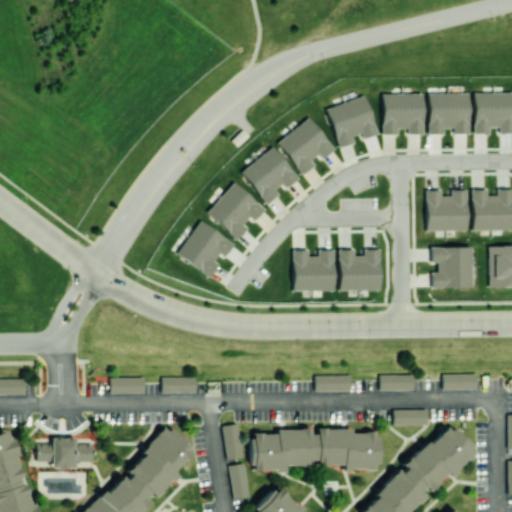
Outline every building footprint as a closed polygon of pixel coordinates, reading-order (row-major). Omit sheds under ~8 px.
[(466,92),(425,93),(426,133),(441,133),(441,127),(450,127),(450,133),(466,133),(466,92)] [(511,119),(511,92),(471,92),(471,132),(487,133),(487,127),(496,127),(496,132),(511,133),(511,119)] [(379,93),(380,134),(395,134),(395,128),(404,127),(404,133),(421,133),(420,93),(379,93)] [(324,107),(336,147),(352,142),(351,139),(374,131),(363,95),(324,107)] [(312,164),(310,162),(330,147),(306,117),(275,141),(300,174),(312,164)] [(236,129),(224,141),(231,149),(244,138),(236,129)] [(275,191),(294,176),(271,146),(238,171),(263,203),(276,193),(275,191)] [(245,227),(243,225),(260,207),(232,181),(204,210),(234,239),(245,227)] [(464,229),(464,189),(448,189),(448,195),(439,195),(439,189),(423,190),(424,230),(464,229)] [(510,229),(509,189),(494,189),(494,194),(486,194),(486,189),(469,189),(470,230),(510,229)] [(207,276),(216,263),(215,262),(229,241),(197,219),(174,254),(207,276)] [(487,287),(511,286),(511,245),(486,245),(487,287)] [(429,287),(469,286),(469,246),(428,246),(429,262),(435,261),(435,271),(428,271),(429,287)] [(335,249),(336,290),(377,289),(376,248),(360,249),(360,254),(352,255),(352,249),(335,249)] [(290,290),(331,290),(330,249),(314,249),(314,255),(306,255),(306,249),(289,249),(290,290)] [(376,372),(410,372),(411,388),(377,389),(376,372)] [(440,372),(473,372),(473,387),(440,387),(440,372)] [(312,373),(347,373),(347,389),(312,389),(312,373)] [(109,377),(143,377),(143,392),(109,393),(109,377)] [(161,377),(194,377),(195,392),(161,393),(161,377)] [(0,378),(24,378),(24,395),(0,395),(0,378)] [(391,408),(425,407),(425,423),(391,424),(391,408)] [(235,421),(240,454),(224,457),(219,423),(235,421)] [(78,511),(136,511),(149,500),(148,499),(174,474),(170,470),(189,451),(164,425),(136,451),(140,454),(121,472),(78,511)] [(356,511),(404,511),(422,492),(424,493),(443,472),(448,476),(471,449),(444,425),(427,444),(422,439),(397,468),(396,467),(356,511)] [(375,431),(349,432),(349,427),(315,428),(315,430),(248,431),(249,470),(283,470),(283,465),(312,465),(341,464),(341,469),(376,469),(375,431)] [(30,511),(22,478),(19,479),(12,456),(13,456),(6,430),(0,431),(0,511),(30,511)] [(30,442),(43,443),(43,437),(67,437),(67,443),(87,443),(86,460),(65,460),(65,464),(65,469),(44,468),(44,463),(44,460),(30,460),(30,442)] [(241,461),(246,494),(231,497),(225,464),(241,461)] [(294,511),(299,507),(272,484),(247,511),(294,511)]
